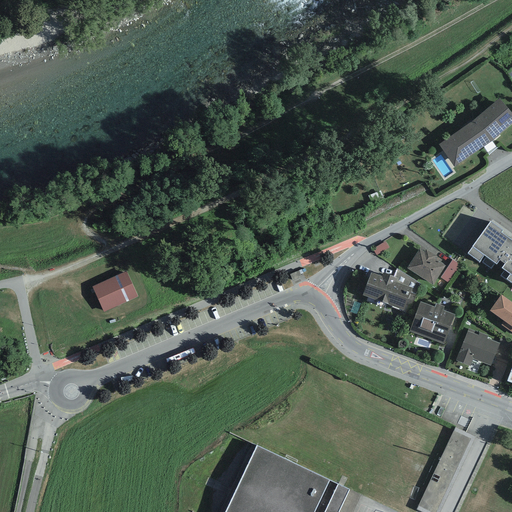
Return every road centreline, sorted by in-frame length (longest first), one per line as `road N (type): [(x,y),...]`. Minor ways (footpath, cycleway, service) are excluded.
road 1 (track): [(115,249),(83,231),(79,218),(88,212),(328,97),(496,0)]
road 2 (residential): [(511,407),(361,350),(330,316)]
road 3 (residential): [(511,163),(363,246)]
